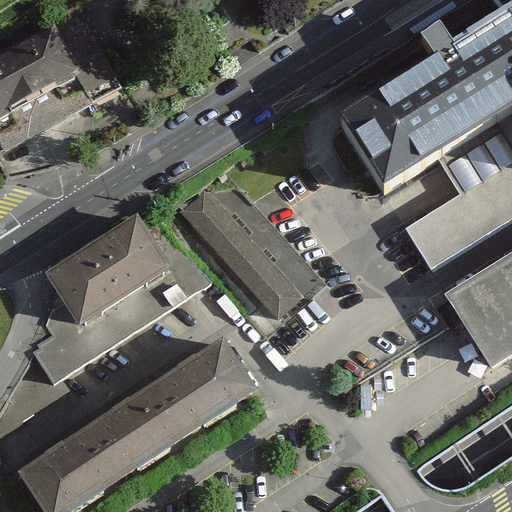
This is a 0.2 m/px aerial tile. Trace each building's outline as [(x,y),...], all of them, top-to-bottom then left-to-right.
[(0,51),(0,128),(81,82),(92,100),(121,84),(77,7),(0,51)] [(511,260),(446,301),(490,373),(511,359),(511,14),(436,63),(421,39),(402,50),(415,72),(316,132),(364,211),(478,141),(498,173),(407,228),(424,255),(511,201),(511,260)] [(182,218),(284,324),(308,301),(206,195),(182,218)] [(36,354),(55,385),(206,282),(139,215),(50,274),(67,301),(54,312),(48,326),(58,340),(36,354)] [(26,471),(53,511),(84,511),(261,395),(224,340),(26,471)]
